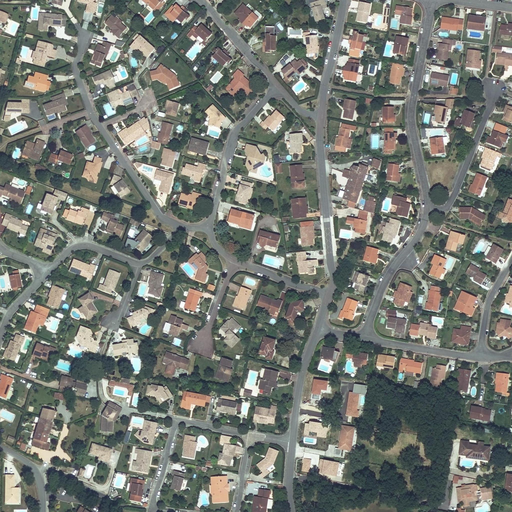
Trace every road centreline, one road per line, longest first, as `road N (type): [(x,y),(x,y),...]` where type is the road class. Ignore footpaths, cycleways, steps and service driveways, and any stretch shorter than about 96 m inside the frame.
road 1 (residential): [(179,226),(155,209),(91,111),(77,71),(83,36)]
road 2 (residential): [(428,206),(411,109),(431,0)]
road 3 (residential): [(250,435),(175,419),(151,509),(167,511)]
road 4 (residential): [(329,294),(320,115)]
road 5 (residential): [(207,227),(233,136),(277,84)]
road 6 (residential): [(179,226),(144,261),(85,245),(43,272)]
road 7 (residential): [(428,206),(445,207),(454,195),(495,87)]
road 8 (residential): [(363,337),(428,206)]
road 9 (residential): [(329,294),(234,261),(207,227)]
